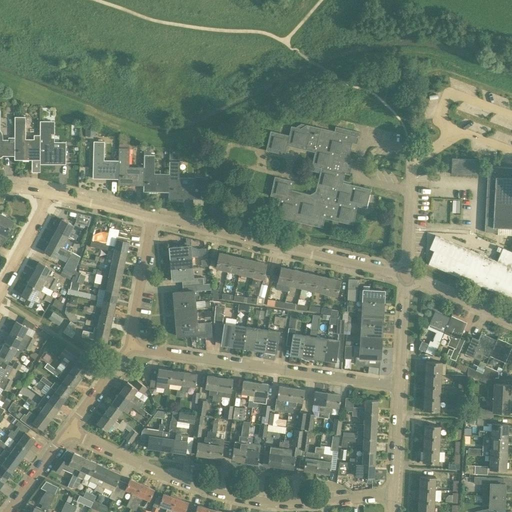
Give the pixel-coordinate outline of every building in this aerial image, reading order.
[(40,127),(40,135),(40,142),(40,160),(39,160),(39,164),(40,164),(66,164),(66,146),(50,146),(50,127),(50,115),(48,114),(47,111),(40,109),(40,127)] [(14,156),(14,160),(32,160),(32,172),(40,172),(40,164),(39,164),(39,160),(40,160),(40,142),(40,135),(34,135),(34,139),(25,139),(25,123),(25,117),(14,116),(14,123),(14,137),(15,137),(14,156)] [(333,131),(306,125),(300,128),(290,126),(288,135),(270,131),(265,150),(285,155),(287,145),(314,152),(311,166),(320,168),(315,191),(310,194),(291,190),(293,181),(274,176),(270,195),(279,198),(274,217),(317,227),(319,217),(352,225),(356,206),(366,208),(370,189),(342,183),(352,143),(356,144),(359,132),(335,127),(333,131)] [(0,155),(14,156),(15,137),(14,137),(0,137),(0,155)] [(119,160),(118,160),(103,160),(104,141),(93,141),(92,178),(118,179),(119,160)] [(118,179),(118,185),(143,185),(144,167),(128,167),(129,148),(118,148),(118,160),(119,160),(118,179)] [(143,185),(143,192),(168,192),(169,192),(169,173),(154,173),(154,154),(143,154),(143,167),(144,167),(143,185)] [(478,159),(452,158),(451,174),(478,175),(478,159)] [(169,192),(168,192),(168,198),(194,199),(204,199),(205,177),(194,177),(194,178),(179,178),(179,161),(169,161),(169,173),(169,192)] [(511,171),(511,167),(487,166),(484,232),(497,232),(497,228),(511,228),(511,177),(511,178),(511,171)] [(1,214),(0,216),(0,232),(0,233),(0,246),(14,221),(1,214)] [(89,217),(78,214),(76,223),(87,225),(89,217)] [(67,237),(68,236),(73,225),(61,219),(55,230),(67,237)] [(119,232),(119,231),(120,224),(114,222),(112,230),(118,232),(119,232)] [(55,230),(50,241),(68,250),(71,245),(76,248),(79,242),(68,236),(67,237),(55,230)] [(109,246),(106,245),(107,242),(96,240),(97,235),(92,234),(90,246),(108,250),(107,250),(126,254),(129,241),(130,234),(119,231),(119,232),(118,232),(115,246),(109,245),(109,246)] [(511,249),(511,252),(502,248),(497,261),(435,235),(429,249),(433,251),(428,264),(511,299),(511,249)] [(68,250),(50,241),(44,252),(56,258),(59,252),(73,260),(73,258),(75,259),(74,261),(77,262),(80,257),(68,250)] [(170,258),(191,256),(190,245),(170,247),(170,258)] [(106,258),(95,256),(95,260),(105,262),(105,263),(111,264),(123,267),(126,254),(107,250),(106,258)] [(227,270),(231,255),(219,252),(215,268),(227,270)] [(231,255),(227,270),(239,273),(243,258),(231,255)] [(191,256),(170,258),(171,269),(192,267),(191,256)] [(255,261),(243,258),(239,273),(251,276),(255,261)] [(267,263),(255,261),(251,276),(264,279),(267,263)] [(39,262),(33,273),(56,285),(59,280),(47,274),(50,268),(39,262)] [(66,262),(63,268),(72,273),(76,267),(66,262)] [(111,264),(110,270),(104,268),(103,271),(93,269),(92,273),(102,275),(120,279),(123,267),(111,264)] [(289,284),(293,269),(281,266),(277,282),(289,284)] [(193,278),(192,267),(171,269),(172,280),(193,278)] [(72,273),(63,268),(60,274),(69,279),(72,273)] [(305,272),(293,269),(289,284),(301,287),(305,272)] [(317,275),(305,272),(301,287),(313,290),(317,275)] [(33,273),(27,284),(53,298),(53,297),(44,292),(47,287),(55,291),(58,286),(56,285),(33,273)] [(120,279),(102,275),(100,283),(94,282),(93,286),(106,289),(118,292),(120,279)] [(329,277),(317,275),(313,290),(325,293),(329,277)] [(341,280),(329,277),(325,293),(337,295),(341,280)] [(348,278),(348,287),(358,287),(358,278),(348,278)] [(53,298),(27,284),(21,294),(28,298),(24,303),(31,307),(38,296),(50,303),(53,298)] [(348,288),(347,300),(357,300),(357,289),(348,288)] [(106,289),(103,302),(115,304),(118,292),(106,289)] [(362,301),(383,302),(384,291),(363,289),(362,301)] [(174,303),(195,301),(194,290),(173,292),(174,303)] [(263,305),(264,294),(257,293),(257,298),(247,297),(247,302),(263,305)] [(286,295),(285,302),(284,307),(296,309),(297,304),(299,298),(286,295)] [(52,305),(61,309),(64,303),(55,298),(52,305)] [(196,312),(195,301),(174,303),(175,313),(196,312)] [(362,301),(362,312),(383,313),(383,302),(362,301)] [(103,302),(102,307),(95,306),(95,308),(84,306),(83,310),(92,312),(112,317),(115,304),(103,302)] [(215,305),(214,323),(222,323),(224,306),(215,305)] [(331,309),(321,308),(321,313),(330,314),(330,315),(337,316),(338,310),(331,310),(331,309)] [(436,332),(432,342),(430,341),(425,352),(434,356),(438,345),(443,335),(444,333),(449,317),(435,311),(427,328),(436,332)] [(112,317),(92,312),(90,320),(93,321),(92,325),(95,326),(94,326),(109,329),(112,317)] [(196,323),(196,312),(175,313),(175,324),(196,323)] [(383,313),(362,312),(361,323),(382,325),(383,313)] [(53,313),(49,318),(59,324),(62,319),(53,313)] [(451,313),(449,317),(444,333),(449,335),(448,336),(448,338),(449,339),(447,345),(454,348),(453,351),(449,349),(446,354),(451,356),(450,358),(455,361),(465,338),(460,336),(466,322),(451,315),(452,314),(451,313)] [(304,335),(295,334),(295,328),(294,328),(296,316),(290,315),(287,333),(293,334),(290,354),(302,356),(304,335)] [(286,318),(275,316),(273,324),(279,325),(279,327),(285,328),(286,318)] [(16,321),(10,332),(33,345),(33,344),(36,339),(25,333),(28,328),(31,330),(34,325),(25,318),(21,324),(16,321)] [(70,321),(63,332),(71,337),(75,332),(71,330),(75,324),(70,321)] [(197,323),(196,323),(175,324),(176,336),(197,334),(197,335),(205,334),(205,337),(212,337),(211,321),(197,323)] [(233,346),(236,325),(225,323),(222,344),(233,346)] [(361,323),(360,335),(381,336),(382,325),(361,323)] [(246,327),(236,325),(233,346),(243,347),(246,327)] [(109,329),(94,326),(93,332),(83,330),(81,337),(107,342),(109,329)] [(246,327),(243,347),(254,349),(257,328),(246,327)] [(268,330),(257,328),(254,349),(265,351),(268,330)] [(279,331),(268,330),(265,351),(276,352),(279,331)] [(310,336),(304,335),(302,356),(313,357),(316,337),(317,331),(311,330),(310,336)] [(10,332),(4,343),(20,351),(21,352),(24,346),(33,351),(36,346),(33,344),(33,345),(10,332)] [(481,333),(478,340),(472,337),(465,354),(479,360),(482,358),(483,354),(489,357),(490,355),(496,340),(481,333)] [(360,335),(360,346),(381,347),(381,336),(360,335)] [(316,337),(313,357),(324,359),(327,339),(316,337)] [(496,340),(490,355),(505,361),(511,344),(497,338),(496,340)] [(327,339),(324,359),(336,361),(338,340),(327,339)] [(422,341),(419,349),(425,351),(428,343),(422,341)] [(20,351),(4,343),(0,350),(0,354),(10,360),(13,354),(18,356),(20,351)] [(345,345),(344,358),(353,359),(354,345),(345,345)] [(66,346),(62,351),(76,360),(80,355),(66,346)] [(360,346),(359,355),(356,355),(356,362),(365,363),(365,358),(380,359),(381,347),(360,346)] [(78,360),(74,365),(64,357),(60,363),(66,367),(81,378),(88,367),(78,360)] [(458,363),(458,362),(447,358),(445,364),(462,370),(465,372),(467,367),(464,366),(458,363)] [(15,361),(12,366),(23,372),(26,367),(15,361)] [(426,361),(425,373),(441,374),(442,362),(426,361)] [(81,378),(66,367),(60,373),(47,363),(44,366),(63,381),(73,388),(81,378)] [(0,366),(0,380),(10,386),(13,380),(7,377),(13,367),(8,364),(5,369),(0,366)] [(483,369),(482,373),(491,377),(494,377),(498,377),(498,371),(496,371),(491,368),(485,366),(483,369)] [(491,377),(482,373),(475,370),(468,367),(467,374),(488,384),(487,397),(493,398),(493,397),(509,398),(510,384),(494,383),(494,377),(491,377)] [(158,368),(156,380),(150,380),(150,386),(164,388),(163,394),(168,395),(169,382),(171,370),(158,368)] [(171,370),(169,382),(182,384),(184,372),(171,370)] [(184,372),(182,384),(195,386),(197,374),(184,372)] [(441,374),(425,373),(424,386),(440,387),(441,374)] [(216,402),(220,377),(207,375),(205,388),(210,388),(209,395),(213,395),(212,401),(216,402)] [(63,381),(60,386),(54,382),(53,384),(43,376),(40,380),(47,385),(66,398),(73,388),(63,381)] [(220,377),(216,402),(220,402),(221,396),(230,397),(233,379),(220,377)] [(10,386),(0,380),(0,394),(2,395),(2,394),(0,393),(0,387),(7,391),(10,386)] [(127,382),(120,392),(151,415),(142,409),(144,405),(142,404),(143,403),(138,400),(139,398),(136,396),(140,391),(143,394),(147,387),(137,380),(133,386),(127,382)] [(252,407),(256,382),(243,380),(241,393),(249,394),(248,406),(252,407)] [(256,382),(252,407),(257,408),(257,403),(266,404),(267,396),(269,384),(256,382)] [(66,398),(47,385),(42,391),(34,385),(31,389),(43,398),(58,409),(66,398)] [(279,385),(277,397),(276,397),(274,411),(284,412),(283,416),(287,417),(288,412),(292,387),(279,385)] [(424,386),(424,398),(440,399),(440,387),(424,386)] [(304,389),(292,387),(288,412),(292,413),(293,407),(295,407),(296,401),(303,402),(304,389)] [(324,418),(327,393),(314,391),(313,403),(319,404),(318,411),(319,411),(318,417),(324,418)] [(151,415),(120,392),(112,403),(122,410),(128,414),(132,407),(148,419),(151,415)] [(340,395),(327,393),(324,418),(328,418),(329,412),(332,413),(332,406),(339,407),(340,395)] [(28,397),(26,401),(40,412),(50,419),(58,409),(43,398),(38,404),(28,397)] [(478,409),(478,417),(493,417),(493,411),(508,412),(509,398),(493,397),(493,398),(493,409),(478,409)] [(366,400),(365,407),(358,406),(358,407),(353,407),(353,398),(346,398),(345,411),(352,411),(377,413),(378,401),(366,400)] [(440,399),(424,398),(423,411),(439,411),(440,399)] [(199,399),(197,414),(205,415),(207,400),(199,399)] [(463,400),(457,400),(457,409),(453,409),(452,417),(462,418),(463,400)] [(8,409),(8,410),(8,411),(12,413),(18,405),(13,402),(8,409)] [(112,403),(104,413),(115,420),(122,410),(112,403)] [(225,405),(223,418),(232,419),(234,406),(225,405)] [(268,424),(270,414),(269,413),(270,406),(263,405),(261,424),(268,425),(268,424)] [(157,410),(155,416),(164,418),(165,412),(157,410)] [(40,412),(37,416),(29,411),(26,415),(24,413),(23,414),(20,411),(16,416),(39,434),(42,430),(43,430),(50,419),(40,412)] [(377,413),(352,411),(352,415),(358,416),(358,418),(364,418),(364,425),(377,426),(377,413)] [(304,429),(306,413),(298,412),(296,428),(304,429)] [(117,427),(122,431),(125,428),(119,424),(115,420),(104,413),(97,424),(107,431),(111,425),(116,428),(117,427)] [(306,413),(304,429),(312,430),(314,414),(306,413)] [(195,415),(194,424),(195,424),(193,436),(201,437),(204,415),(205,416),(205,415),(197,414),(197,415),(195,415)] [(277,415),(270,414),(268,424),(275,425),(277,415)] [(493,417),(478,417),(477,417),(477,425),(490,426),(490,418),(493,418),(493,417)] [(334,434),(339,435),(340,435),(342,419),(334,418),(332,433),(334,434)] [(213,419),(212,431),(209,456),(222,458),(224,446),(223,446),(224,439),(216,438),(218,420),(213,419)] [(122,420),(119,424),(125,428),(130,431),(132,429),(133,428),(122,420)] [(162,437),(164,424),(160,449),(173,451),(177,426),(176,426),(177,421),(170,420),(168,438),(162,437)] [(36,440),(26,433),(29,429),(18,421),(15,425),(18,426),(14,431),(12,430),(7,435),(14,440),(28,450),(36,440)] [(235,441),(234,447),(233,447),(231,460),(244,461),(248,437),(250,422),(242,421),(241,436),(239,435),(238,441),(235,441)] [(491,423),(491,431),(479,430),(479,436),(491,436),(507,437),(508,424),(491,423)] [(160,449),(164,424),(159,424),(158,430),(144,428),(142,430),(141,439),(148,440),(147,448),(160,449)] [(268,425),(261,424),(260,424),(258,436),(266,437),(268,425)] [(364,425),(364,431),(357,430),(357,433),(343,432),(343,436),(342,436),(342,437),(376,439),(377,426),(364,425)] [(423,436),(439,437),(440,426),(424,425),(423,436)] [(177,426),(173,451),(186,453),(188,441),(187,441),(188,436),(182,435),(182,433),(180,433),(181,427),(177,426)] [(125,438),(131,443),(138,434),(132,429),(130,431),(125,438)] [(292,446),(295,446),(301,447),(303,431),(294,429),(292,446)] [(303,431),(301,447),(307,447),(308,448),(309,445),(309,440),(310,432),(310,431),(304,430),(303,431)] [(204,437),(204,443),(198,442),(196,455),(209,456),(212,431),(208,431),(207,437),(204,437)] [(330,450),(337,451),(340,437),(339,436),(332,435),(331,447),(331,450),(330,450)] [(423,436),(423,446),(439,447),(439,443),(445,444),(446,438),(439,438),(439,437),(423,436)] [(491,436),(490,455),(498,456),(499,450),(506,450),(507,437),(491,436)] [(248,437),(244,461),(257,463),(260,444),(252,443),(252,437),(248,437)] [(271,439),(269,452),(267,465),(280,467),(284,439),(284,438),(280,437),(279,441),(271,439)] [(376,439),(342,437),(341,447),(347,447),(348,441),(357,442),(357,444),(363,445),(362,451),(375,451),(376,439)] [(14,440),(9,447),(0,439),(0,445),(5,449),(21,460),(28,450),(14,440)] [(293,469),(295,456),(291,455),(292,449),(287,448),(288,440),(284,439),(280,467),(293,469)] [(439,447),(423,446),(422,462),(438,463),(439,447)] [(304,466),(303,470),(316,472),(320,447),(315,447),(314,452),(308,451),(306,451),(304,466)] [(320,447),(316,472),(329,474),(330,469),(332,455),(323,454),(324,449),(324,448),(320,447)] [(460,448),(454,448),(454,464),(449,463),(449,469),(459,470),(460,448)] [(21,460),(5,449),(0,455),(0,461),(2,464),(2,463),(13,471),(21,460)] [(490,455),(490,456),(485,455),(484,460),(489,461),(489,468),(505,469),(506,450),(499,450),(498,456),(490,455)] [(350,458),(349,462),(349,463),(374,464),(375,451),(362,451),(362,456),(357,456),(357,459),(350,458)] [(86,458),(74,452),(66,470),(73,473),(67,486),(72,488),(75,481),(86,458)] [(60,458),(53,468),(59,472),(62,468),(67,462),(60,458)] [(97,463),(86,458),(75,481),(78,482),(81,477),(83,478),(86,472),(92,474),(97,463)] [(349,463),(349,462),(340,462),(338,474),(346,475),(347,467),(355,467),(355,476),(361,476),(361,477),(373,477),(374,464),(349,463)] [(2,464),(0,466),(0,477),(5,481),(13,471),(2,463),(2,464)] [(92,474),(89,481),(97,484),(94,490),(98,491),(109,468),(97,463),(92,474)] [(488,466),(465,465),(464,473),(487,474),(488,466)] [(121,474),(109,468),(98,491),(102,493),(105,488),(112,491),(109,498),(115,500),(117,495),(123,481),(118,479),(121,474)] [(453,481),(452,490),(458,490),(459,474),(449,474),(449,481),(453,481)] [(419,488),(434,489),(435,477),(420,476),(419,488)] [(123,481),(117,495),(122,498),(126,489),(132,492),(126,506),(131,508),(142,483),(131,478),(128,484),(123,481)] [(142,483),(131,508),(136,511),(142,497),(149,500),(154,489),(142,483)] [(483,490),(483,495),(504,496),(505,483),(490,483),(490,490),(483,490)] [(419,488),(418,501),(434,502),(434,489),(419,488)] [(42,505),(40,510),(34,507),(31,511),(46,511),(48,508),(49,508),(54,494),(46,490),(41,497),(39,503),(42,505)] [(82,495),(94,500),(95,497),(84,492),(82,495)] [(162,499),(159,507),(166,509),(164,511),(170,511),(175,498),(163,494),(161,499),(162,499)] [(94,500),(82,495),(81,496),(79,495),(76,500),(91,507),(94,500)] [(504,496),(483,495),(482,503),(489,503),(489,509),(503,509),(504,496)] [(175,498),(170,511),(177,511),(178,511),(180,511),(184,511),(188,502),(175,498)] [(99,511),(108,511),(110,508),(94,501),(91,508),(99,511)] [(433,511),(434,502),(418,501),(417,511),(433,511)] [(60,511),(67,511),(71,504),(65,502),(60,511)]
